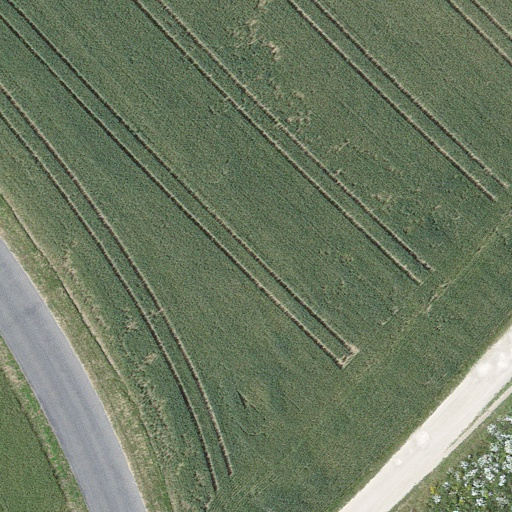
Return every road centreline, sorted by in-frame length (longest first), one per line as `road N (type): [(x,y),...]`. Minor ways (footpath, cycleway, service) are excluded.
road 1 (tertiary): [(117,511),(59,379),(0,284)]
road 2 (track): [(361,511),(511,350)]
